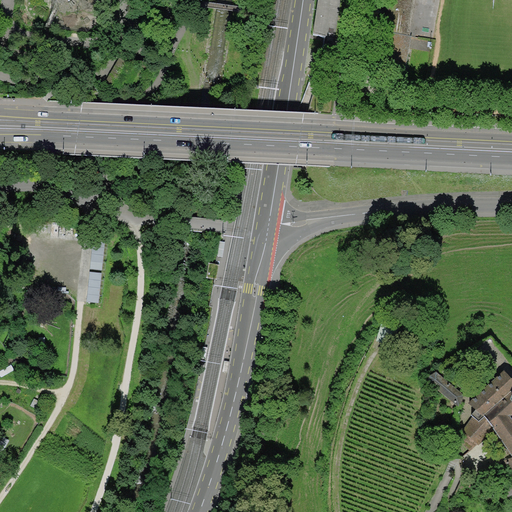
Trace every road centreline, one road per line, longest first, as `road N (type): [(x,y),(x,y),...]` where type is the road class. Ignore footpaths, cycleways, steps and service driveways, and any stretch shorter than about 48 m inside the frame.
road 1 (primary): [(511,137),(0,110)]
road 2 (primary): [(0,138),(511,160)]
road 3 (secondary): [(266,223),(242,360),(199,511)]
road 4 (secondary): [(266,223),(407,207),(511,206)]
road 5 (track): [(81,286),(66,390),(0,499)]
road 6 (track): [(338,511),(344,421),(379,346)]
